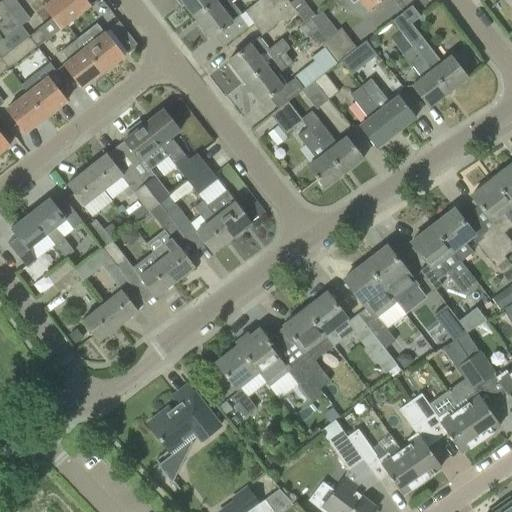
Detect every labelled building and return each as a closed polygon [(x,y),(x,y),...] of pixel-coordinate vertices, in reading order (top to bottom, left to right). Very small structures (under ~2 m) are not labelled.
[(0,31),(4,37),(5,36),(20,24),(1,0),(0,0),(0,18),(2,21),(0,22),(0,31)] [(1,0),(20,24),(21,25),(29,19),(14,0),(1,0)] [(52,0),(43,8),(50,17),(72,0),(52,0)] [(85,0),(72,0),(50,17),(59,28),(89,5),(85,0)] [(180,0),(193,16),(213,0),(180,0)] [(213,0),(193,16),(210,38),(240,15),(230,2),(232,0),(213,0)] [(256,0),(243,11),(252,23),(281,0),(256,0)] [(283,24),(296,14),(297,13),(289,3),(286,0),(281,0),(252,23),(260,33),(280,19),(283,24)] [(304,24),(314,16),(301,0),(293,0),(289,3),(297,13),(296,14),(304,24)] [(359,0),(367,10),(380,0),(359,0)] [(401,33),(412,47),(447,92),(464,78),(465,79),(467,77),(450,55),(440,64),(426,46),(427,45),(422,39),(410,24),(419,17),(411,6),(391,21),(400,32),(401,33)] [(320,43),(324,47),(335,63),(339,60),(353,49),(355,47),(340,28),(336,31),(321,11),(314,16),(304,24),(309,31),(314,28),(324,40),(320,43)] [(96,23),(76,38),(102,72),(123,56),(105,32),(104,33),(96,23)] [(5,36),(13,47),(28,35),(21,25),(20,24),(5,36)] [(310,31),(309,31),(304,24),(298,29),(303,36),(310,31)] [(28,35),(13,47),(21,57),(27,52),(36,45),(37,46),(46,38),(39,28),(29,36),(28,35)] [(401,33),(391,40),(402,54),(412,47),(401,33)] [(374,34),(366,40),(373,49),(378,45),(378,38),(374,34)] [(0,39),(0,57),(13,47),(5,36),(4,37),(0,39)] [(227,61),(243,81),(286,47),(281,39),(267,49),(258,37),(227,61)] [(102,72),(76,38),(60,50),(68,61),(62,65),(81,89),(102,72)] [(13,47),(0,57),(0,58),(7,68),(21,57),(13,47)] [(286,47),(243,81),(260,103),(285,84),(277,74),(292,63),(283,52),(288,48),(286,47)] [(293,75),(303,88),(303,89),(313,81),(323,73),(336,63),(335,63),(324,47),(311,57),(313,60),(293,75)] [(447,92),(412,47),(402,54),(401,55),(420,79),(410,86),(427,108),(430,106),(429,106),(447,92)] [(353,49),(339,60),(350,75),(364,63),(353,49)] [(323,73),(313,81),(327,100),(338,92),(323,73)] [(20,85),(26,93),(45,117),(66,100),(47,76),(41,81),(35,74),(20,85)] [(415,117),(402,102),(397,95),(388,103),(369,78),(359,86),(394,132),(412,119),(415,117)] [(303,89),(303,88),(300,91),(315,110),(327,100),(313,81),(303,89)] [(394,132),(359,86),(348,95),(355,104),(356,104),(368,119),(358,127),(375,148),(377,146),(394,132)] [(26,93),(5,109),(23,134),(45,117),(26,93)] [(284,135),(301,121),(300,119),(286,102),(269,115),(284,135)] [(162,109),(142,125),(167,156),(174,165),(185,156),(170,137),(179,130),(162,109)] [(301,121),(306,127),(342,173),(360,159),(360,160),(362,158),(345,136),(336,143),(310,111),(300,119),(301,121)] [(167,156),(142,125),(139,122),(129,130),(132,133),(123,140),(148,172),(167,156)] [(306,127),(296,136),(303,145),(304,144),(316,159),(306,167),(323,189),(326,187),(325,186),(342,173),(306,127)] [(0,151),(9,145),(0,133),(0,151)] [(102,189),(120,175),(122,174),(105,153),(86,169),(102,189)] [(180,171),(186,180),(206,165),(199,156),(180,171)] [(504,171),(493,180),(511,204),(511,205),(511,163),(503,170),(504,171)] [(186,180),(187,181),(192,187),(194,189),(213,174),(206,165),(186,180)] [(141,201),(148,210),(158,202),(143,184),(130,168),(122,174),(120,175),(141,201)] [(82,205),(102,189),(86,169),(66,184),(82,205)] [(143,184),(158,202),(167,196),(159,186),(153,177),(143,184)] [(493,224),(484,231),(503,256),(511,248),(511,244),(502,233),(511,225),(511,205),(493,180),(481,189),(480,188),(470,195),(493,224)] [(173,222),(183,234),(191,228),(194,231),(195,230),(175,205),(174,205),(172,203),(192,187),(187,181),(167,196),(158,202),(173,222)] [(206,206),(231,238),(251,222),(242,212),(225,190),(206,206)] [(29,213),(45,234),(56,248),(65,241),(54,227),(64,219),(72,229),(81,222),(64,200),(56,207),(49,198),(29,213)] [(195,230),(194,231),(211,253),(231,238),(206,206),(202,201),(193,208),(204,223),(195,230)] [(256,201),(242,212),(251,222),(264,212),(262,210),(256,201)] [(158,202),(148,210),(156,219),(163,230),(173,222),(158,202)] [(444,218),(433,227),(451,251),(460,262),(472,252),(464,241),(473,234),(453,209),(443,217),(444,218)] [(45,234),(29,213),(9,229),(16,238),(8,245),(25,267),(35,260),(26,249),(45,234)] [(85,227),(101,248),(101,247),(110,240),(95,220),(85,227)] [(418,271),(424,277),(434,290),(441,285),(437,281),(446,274),(462,294),(476,283),(460,262),(451,251),(433,227),(421,236),(420,234),(410,242),(427,264),(418,271)] [(503,256),(484,231),(472,240),(494,268),(505,259),(503,256)] [(163,244),(152,253),(157,260),(174,282),(194,267),(178,246),(171,238),(169,239),(163,244)] [(110,240),(101,247),(116,266),(125,260),(110,240)] [(65,241),(56,248),(63,257),(72,250),(65,241)] [(376,254),(365,263),(384,288),(394,302),(413,287),(412,286),(415,284),(386,246),(375,253),(376,254)] [(119,291),(101,305),(117,326),(137,311),(121,290),(130,284),(116,266),(101,247),(101,248),(92,255),(92,256),(74,270),(80,279),(82,281),(101,266),(119,291)] [(150,252),(130,267),(142,282),(154,297),(174,282),(157,260),(152,253),(150,252)] [(46,275),(53,285),(73,269),(66,260),(46,275)] [(365,308),(356,314),(383,348),(394,340),(376,317),(395,302),(394,302),(384,288),(365,263),(354,273),(353,272),(343,279),(365,308)] [(60,294),(80,279),(74,270),(73,269),(53,285),(60,294)] [(491,298),(499,309),(511,300),(511,288),(510,285),(491,298)] [(302,306),(332,346),(351,331),(359,342),(378,366),(382,363),(383,365),(391,359),(383,348),(356,314),(348,321),(325,293),(315,300),(316,301),(305,310),(302,306)] [(117,326),(101,305),(81,321),(97,342),(117,326)] [(445,305),(432,315),(452,341),(454,340),(466,332),(455,318),(445,305)] [(296,361),(311,380),(319,390),(329,405),(343,394),(331,379),(329,381),(313,360),(332,346),(302,306),(301,307),(302,308),(291,316),(293,318),(283,326),(302,351),(304,350),(306,353),(296,361)] [(285,364),(258,330),(249,336),(247,333),(236,342),(236,341),(234,343),(237,347),(256,371),(267,385),(282,374),(286,371),(285,370),(287,368),(285,364)] [(415,356),(429,347),(421,336),(407,345),(415,356)] [(235,388),(256,371),(237,347),(226,356),(225,355),(215,363),(235,388)] [(478,351),(467,359),(483,380),(493,373),(478,351)] [(400,355),(395,359),(403,369),(412,361),(408,355),(400,355)] [(483,380),(467,359),(456,367),(471,388),(483,380)] [(311,380),(296,361),(287,368),(285,370),(286,371),(299,389),(307,399),(319,390),(311,380)] [(511,371),(508,374),(505,370),(495,377),(511,401),(511,371)] [(219,426),(209,413),(183,379),(182,380),(187,386),(174,395),(180,403),(179,403),(171,410),(168,407),(147,424),(167,450),(168,451),(192,431),(200,441),(219,426)] [(228,397),(243,416),(254,408),(240,389),(228,397)] [(468,402),(458,409),(480,440),(492,432),(491,431),(499,425),(487,409),(475,391),(465,398),(468,402)] [(420,393),(409,401),(424,422),(435,414),(420,393)] [(224,401),(217,407),(223,414),(230,409),(224,401)] [(424,422),(409,401),(397,409),(412,430),(424,422)] [(480,440),(458,409),(449,415),(446,411),(436,418),(448,436),(460,453),(468,447),(469,448),(480,440)] [(362,460),(346,437),(334,420),(319,431),(347,470),(362,460)] [(314,426),(304,433),(308,439),(318,432),(314,426)] [(357,429),(346,437),(362,460),(364,463),(375,456),(368,445),(357,429)] [(409,444),(399,450),(421,482),(433,474),(432,472),(440,467),(416,432),(406,439),(409,444)] [(421,482),(399,450),(390,457),(387,452),(377,460),(401,494),(409,488),(410,490),(421,482)] [(321,481),(307,500),(321,511),(327,511),(328,511),(372,511),(376,507),(355,491),(358,488),(343,476),(332,490),(321,481)] [(246,511),(259,503),(258,502),(257,502),(246,487),(231,498),(234,501),(219,511),(246,511)] [(271,511),(273,511),(264,499),(259,503),(246,511),(271,511)] [(504,500),(499,503),(506,511),(511,511),(511,499),(507,503),(504,500)] [(506,511),(499,503),(494,507),(497,510),(493,511),(506,511)]
